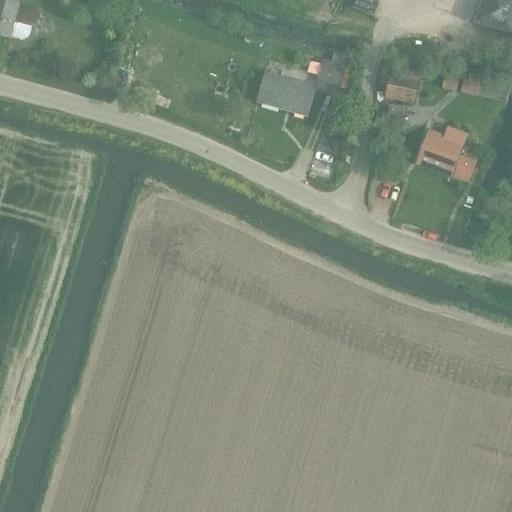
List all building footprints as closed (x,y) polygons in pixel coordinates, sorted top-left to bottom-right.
[(0,0),(0,36),(9,39),(9,38),(19,40),(23,40),(27,38),(29,35),(31,28),(35,29),(40,12),(0,0)] [(511,0),(483,0),(476,27),(511,38),(511,0)] [(348,67),(350,57),(334,54),(332,64),(322,61),(316,82),(338,88),(349,91),(356,69),(348,67)] [(256,104),(306,118),(315,88),(265,74),(256,104)] [(420,82),(387,76),(383,100),(416,106),(420,82)] [(469,77),(464,94),(480,98),(484,82),(469,77)] [(444,78),(442,89),(455,92),(458,81),(444,78)] [(416,165),(468,184),(475,163),(458,157),(466,137),(446,130),(444,138),(428,132),(416,165)]
